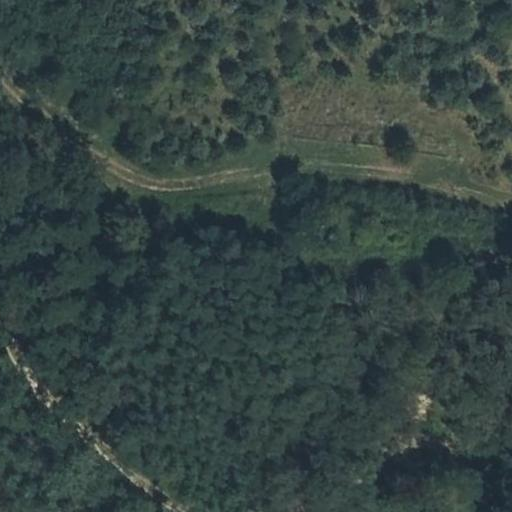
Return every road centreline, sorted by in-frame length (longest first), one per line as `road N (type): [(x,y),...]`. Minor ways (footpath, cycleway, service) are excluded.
road 1 (track): [(0,73),(56,129),(144,180),(292,175),(439,186),(511,203)]
road 2 (track): [(0,317),(20,363),(60,410),(181,511)]
road 3 (track): [(308,511),(429,437),(456,452),(467,474),(455,511)]
